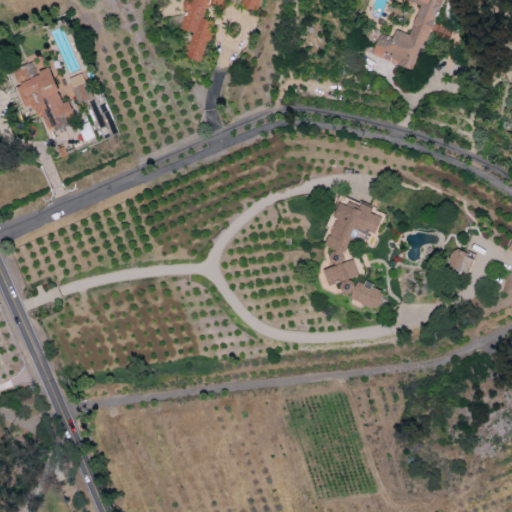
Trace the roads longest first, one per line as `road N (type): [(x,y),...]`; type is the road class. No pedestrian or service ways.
road 1 (residential): [(0,237),(274,117),(298,114),(382,129),(511,186)]
road 2 (tertiary): [(0,259),(105,511)]
